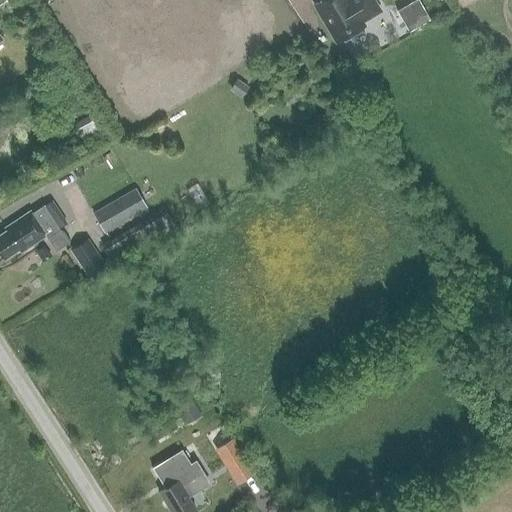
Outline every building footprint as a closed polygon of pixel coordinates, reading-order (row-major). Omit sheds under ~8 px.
[(366,25),(364,22),(382,11),(374,0),(318,0),(311,4),(335,44),(366,25)] [(409,32),(430,19),(418,0),(412,0),(396,10),(409,32)] [(249,89),(237,81),(230,91),(241,100),(249,89)] [(82,137),(101,126),(93,111),(74,122),(82,137)] [(196,205),(206,199),(197,184),(187,190),(196,205)] [(104,232),(143,210),(133,191),(130,193),(94,214),(104,232)] [(5,230),(0,233),(0,253),(4,259),(18,249),(20,252),(44,235),(55,251),(67,242),(58,228),(62,226),(66,223),(50,200),(31,213),(29,210),(4,228),(5,230)] [(111,262),(174,226),(164,208),(101,245),(111,262)] [(91,274),(104,265),(86,239),(73,248),(91,274)] [(42,260),(49,255),(43,246),(35,251),(42,260)] [(193,412),(182,419),(190,432),(201,425),(193,412)] [(125,441),(134,455),(146,448),(138,433),(125,441)] [(233,440),(219,448),(229,464),(243,456),(233,440)] [(181,449),(151,468),(165,489),(159,492),(170,511),(191,511),(195,510),(187,497),(190,495),(183,485),(203,472),(195,460),(190,463),(181,449)] [(323,511),(317,502),(301,511),(323,511)]
